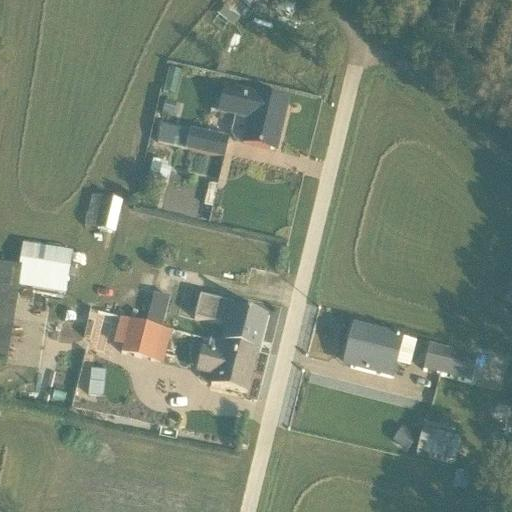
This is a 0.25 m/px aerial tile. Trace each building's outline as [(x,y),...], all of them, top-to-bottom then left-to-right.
[(292,6),(284,0),(226,0),(221,7),(239,21),(256,0),(259,0),(282,19),(292,6)] [(274,156),(286,107),(221,92),(215,120),(232,124),(229,140),(233,146),(274,156)] [(224,165),(230,145),(188,134),(187,137),(159,130),(155,146),(224,165)] [(172,169),(151,163),(145,183),(166,189),(172,169)] [(208,190),(201,213),(210,215),(216,192),(208,190)] [(130,207),(91,198),(83,232),(123,241),(130,207)] [(18,271),(0,268),(0,367),(5,368),(16,291),(65,297),(71,255),(21,249),(18,271)] [(97,289),(82,287),(79,306),(94,308),(97,289)] [(116,321),(128,324),(160,332),(168,303),(151,299),(145,321),(135,319),(140,302),(123,297),(116,321)] [(257,357),(265,322),(232,314),(233,310),(182,297),(176,319),(194,324),(191,335),(218,342),(217,347),(257,357)] [(88,319),(69,313),(61,341),(80,346),(88,319)] [(163,369),(172,335),(160,332),(128,324),(125,334),(116,332),(112,348),(121,350),(119,357),(163,369)] [(414,348),(351,330),(340,371),(390,386),(394,371),(407,374),(414,348)] [(470,389),(480,351),(449,343),(445,354),(427,349),(420,375),(470,389)] [(246,399),(257,357),(217,347),(209,345),(206,355),(201,353),(194,379),(209,383),(207,389),(246,399)] [(102,402),(104,376),(89,375),(87,401),(102,402)] [(511,442),(511,413),(500,410),(485,464),(455,456),(459,442),(422,432),(414,460),(500,485),(511,442)] [(455,473),(451,490),(465,493),(469,476),(455,473)]
